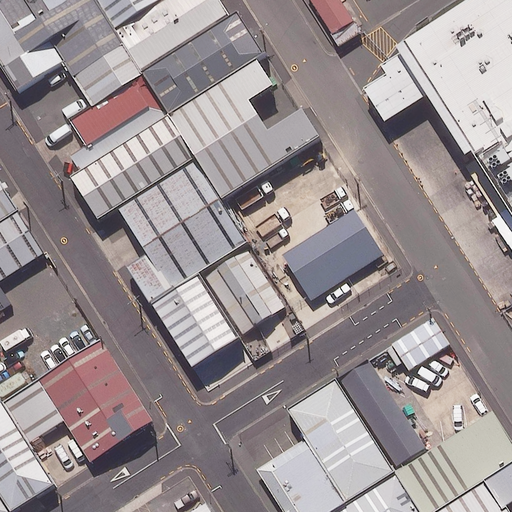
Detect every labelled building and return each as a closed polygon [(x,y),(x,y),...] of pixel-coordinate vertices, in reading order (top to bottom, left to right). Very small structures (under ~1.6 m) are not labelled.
[(120,35),(97,0),(0,0),(0,56),(24,93),(69,64),(98,108),(146,76),(120,35)] [(97,0),(120,35),(167,4),(164,0),(97,0)] [(173,0),(167,4),(120,35),(146,76),(232,20),(219,0),(173,0)] [(342,0),(310,0),(340,47),(363,32),(342,0)] [(511,0),(464,0),(392,46),(397,53),(379,64),(384,73),(360,88),(383,124),(423,98),(460,157),(466,153),(511,223),(511,0)] [(146,76),(98,108),(74,124),(91,150),(73,162),(79,171),(71,176),(76,183),(172,120),(259,64),(267,59),(239,16),(235,18),(232,20),(146,76)] [(172,120),(199,162),(226,204),(322,142),(305,116),(272,137),(252,107),(277,92),(259,64),(172,120)] [(199,162),(172,120),(76,183),(102,224),(121,212),(199,162)] [(201,277),(249,246),(223,206),(226,204),(199,162),(121,212),(152,260),(133,273),(155,307),(175,294),(201,277)] [(0,230),(21,217),(0,183),(0,230)] [(356,211),(284,257),(313,303),(385,256),(356,211)] [(21,217),(0,230),(0,314),(13,307),(0,286),(46,257),(21,217)] [(249,246),(201,277),(241,340),(290,308),(249,246)] [(241,340),(201,277),(175,294),(199,331),(180,343),(206,383),(250,354),(241,340)] [(19,313),(0,323),(0,367),(38,346),(19,313)] [(411,375),(414,373),(453,348),(436,322),(388,352),(399,369),(404,365),(411,375)] [(6,407),(30,447),(67,424),(94,466),(156,427),(101,338),(2,402),(6,407)] [(336,380),(395,471),(427,451),(368,359),(336,380)] [(395,471),(336,380),(287,411),(305,439),(346,502),(395,471)] [(5,407),(0,410),(0,492),(12,511),(22,511),(57,490),(30,447),(6,407),(5,407)] [(427,451),(395,471),(420,511),(448,511),(511,471),(511,442),(494,414),(429,455),(427,451)] [(330,511),(346,502),(305,439),(257,469),(284,511),(330,511)] [(346,502),(330,511),(420,511),(395,471),(346,502)] [(511,471),(448,511),(509,511),(511,509),(511,471)] [(0,511),(12,511),(0,492),(0,511)]
